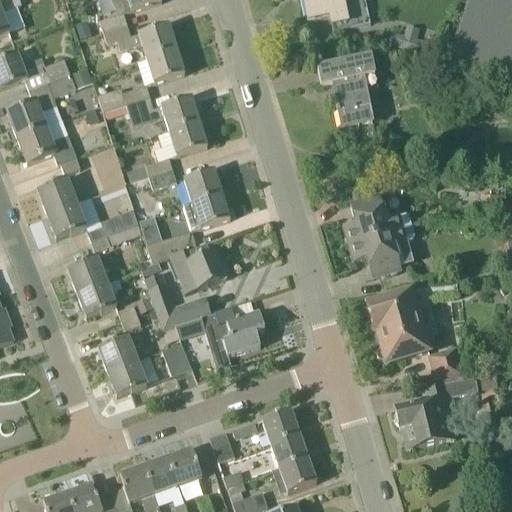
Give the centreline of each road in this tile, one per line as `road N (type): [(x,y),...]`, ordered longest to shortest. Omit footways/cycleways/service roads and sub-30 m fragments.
road 1 (residential): [(335,365),(228,0)]
road 2 (residential): [(91,452),(0,206)]
road 3 (residential): [(91,452),(335,365)]
road 4 (residential): [(378,511),(335,365)]
